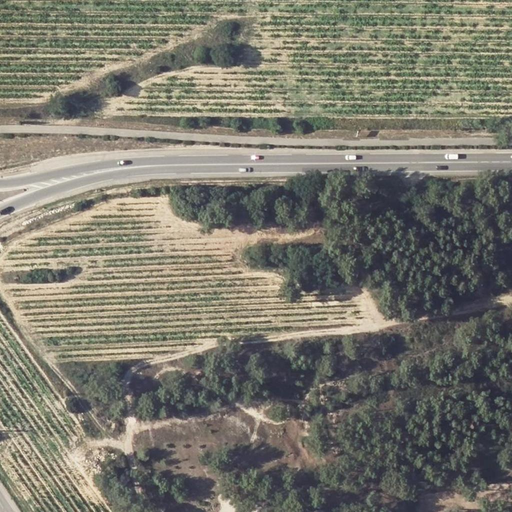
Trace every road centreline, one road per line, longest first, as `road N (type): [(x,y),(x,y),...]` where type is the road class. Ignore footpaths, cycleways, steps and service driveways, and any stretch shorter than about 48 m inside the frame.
road 1 (track): [(511,114),(112,116),(78,102),(0,99)]
road 2 (secondary): [(173,165),(511,161)]
road 3 (secondary): [(0,212),(82,181),(173,165)]
road 4 (secondary): [(173,165),(0,184)]
